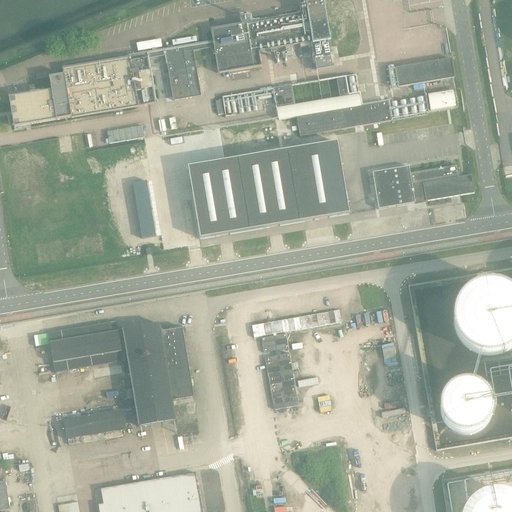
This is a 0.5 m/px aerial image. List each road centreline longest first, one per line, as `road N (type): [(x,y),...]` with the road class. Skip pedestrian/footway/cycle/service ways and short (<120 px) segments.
road 1 (unclassified): [(0,308),(511,222)]
road 2 (unknown): [(262,428),(243,298)]
road 3 (unknown): [(350,404),(404,511)]
